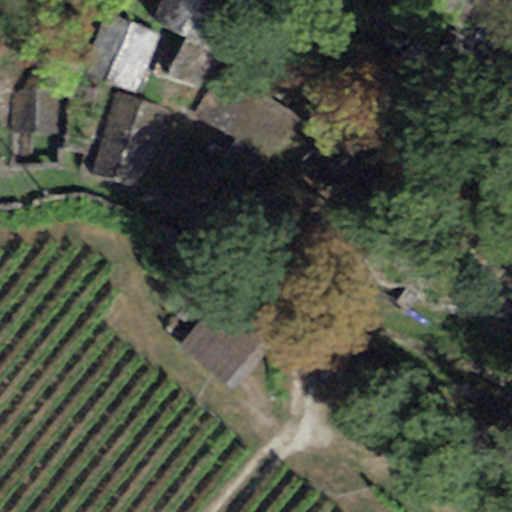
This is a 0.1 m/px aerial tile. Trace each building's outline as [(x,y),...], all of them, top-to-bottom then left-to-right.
[(233,0),(162,0),(153,26),(215,49),(233,0)] [(160,32),(105,13),(84,74),(138,93),(160,32)] [(55,97),(16,98),(16,137),(55,136),(55,97)] [(165,113),(115,98),(91,170),(141,185),(165,113)] [(250,347),(204,312),(174,351),(220,386),(250,347)]
